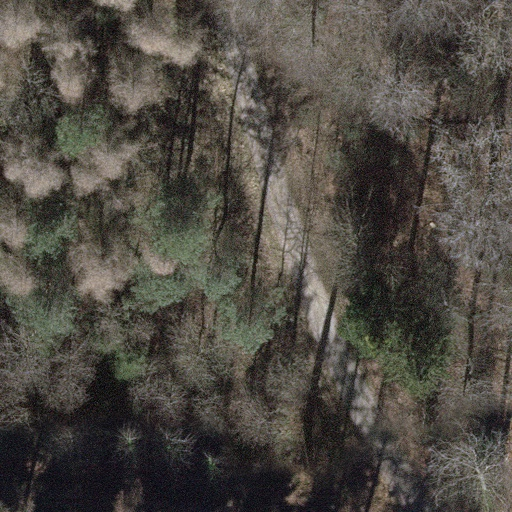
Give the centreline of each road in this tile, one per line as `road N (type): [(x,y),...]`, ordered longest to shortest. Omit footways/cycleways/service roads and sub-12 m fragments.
road 1 (track): [(428,511),(355,396),(270,177),(221,0)]
road 2 (track): [(0,505),(170,511)]
